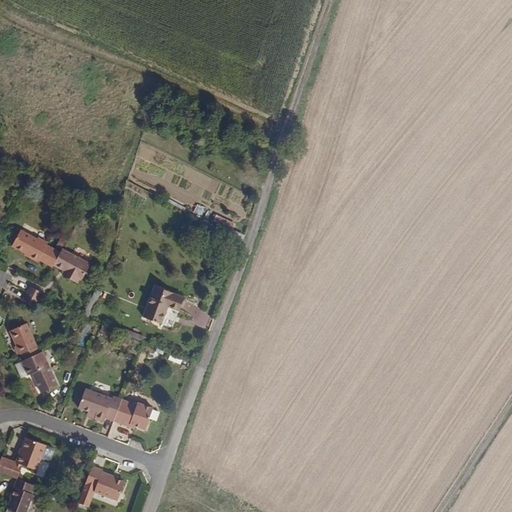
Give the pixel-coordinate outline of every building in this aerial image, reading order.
[(47,242),(49,239),(37,233),(36,236),(16,225),(9,240),(28,251),(26,256),(37,262),(39,259),(52,266),(53,264),(61,250),(47,242)] [(84,279),(91,263),(63,247),(61,250),(53,264),(63,269),(61,274),(76,282),(80,277),(84,279)] [(47,292),(32,283),(29,290),(45,298),(47,292)] [(182,310),(188,296),(156,283),(144,314),(164,322),(171,305),(182,310)] [(40,308),(45,298),(29,290),(24,299),(40,308)] [(43,345),(33,319),(13,326),(17,341),(16,344),(19,354),(22,352),(41,346),(43,345)] [(25,359),(43,351),(41,346),(22,352),(25,359)] [(60,385),(47,350),(43,351),(25,359),(29,373),(34,371),(42,393),(60,385)] [(114,420),(123,396),(113,393),(112,396),(86,386),(78,408),(88,411),(86,416),(104,422),(106,417),(114,420)] [(143,427),(151,403),(140,399),(136,401),(123,396),(114,420),(133,427),(134,424),(143,427)] [(37,479),(50,444),(32,437),(23,460),(27,462),(21,478),(38,484),(37,479)] [(21,478),(27,462),(23,460),(21,459),(14,475),(20,477),(21,478)] [(129,483),(115,478),(116,475),(95,466),(88,486),(99,490),(98,493),(122,503),(129,483)] [(35,492),(38,484),(21,478),(20,477),(14,492),(16,496),(8,511),(31,511),(38,494),(35,492)] [(98,493),(99,490),(88,486),(81,504),(93,509),(98,493)]
